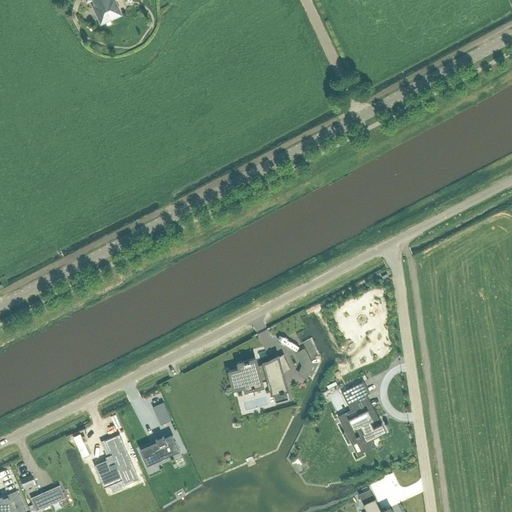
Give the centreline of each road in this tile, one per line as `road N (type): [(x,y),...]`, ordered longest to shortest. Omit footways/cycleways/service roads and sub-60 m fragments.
road 1 (tertiary): [(0,306),(511,35)]
road 2 (unclassified): [(0,442),(385,246)]
road 3 (unclassified): [(385,246),(398,278),(430,511)]
road 4 (unclassified): [(385,246),(511,180)]
